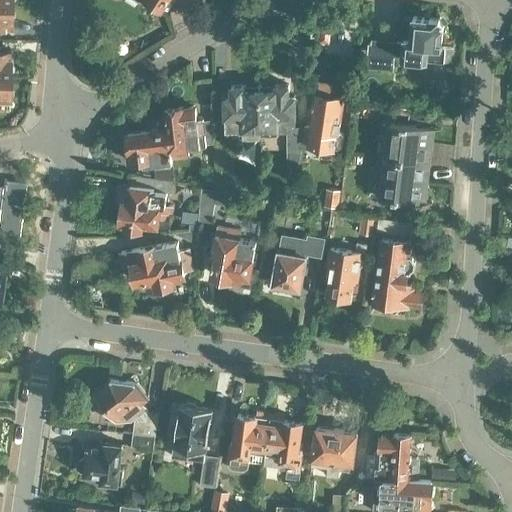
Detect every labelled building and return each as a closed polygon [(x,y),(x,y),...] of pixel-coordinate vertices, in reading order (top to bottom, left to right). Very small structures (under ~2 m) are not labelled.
[(168,0),(137,0),(138,0),(139,0),(149,0),(162,9),(168,0)] [(13,5),(0,4),(0,30),(12,31),(12,19),(15,17),(15,12),(13,10),(13,5)] [(404,38),(404,42),(396,42),(396,46),(368,44),(366,69),(393,71),(394,56),(444,61),(444,60),(451,61),(452,46),(445,45),(445,44),(441,44),(443,25),(445,23),(440,16),(438,18),(414,16),(414,17),(406,16),(403,18),(402,35),(404,38)] [(0,76),(12,76),(12,74),(14,71),(14,66),(12,63),(12,59),(11,59),(11,51),(0,50),(0,76)] [(12,76),(0,76),(0,101),(11,101),(11,98),(13,95),(13,90),(12,88),(12,76)] [(313,127),(306,127),(305,130),(304,144),(320,146),(320,147),(332,149),(338,150),(343,146),(345,136),(342,132),(341,132),(344,104),(341,103),(341,98),(329,96),(331,85),(319,83),(316,101),(315,101),(313,110),(315,110),(313,127)] [(228,117),(228,134),(230,133),(246,133),(246,136),(262,136),(261,85),(232,86),(232,98),(226,98),(226,111),(223,111),(223,117),(228,117)] [(301,170),(304,144),(305,130),(306,127),(296,127),(296,115),(296,96),(290,96),(289,85),(261,85),(262,136),(278,136),(278,133),(288,134),(289,170),(301,170)] [(166,108),(167,119),(172,156),(188,154),(188,147),(206,145),(203,118),(197,119),(196,107),(183,109),(183,106),(166,108)] [(172,161),(172,156),(167,119),(149,121),(147,124),(148,130),(128,133),(130,150),(131,150),(131,162),(143,161),(144,164),(172,161)] [(391,122),(387,157),(428,162),(432,127),(391,122)] [(423,202),(428,162),(387,157),(382,197),(423,202)] [(229,163),(214,164),(214,170),(214,187),(220,189),(234,190),(233,169),(229,169),(229,163)] [(156,178),(169,179),(176,180),(174,167),(155,169),(156,178)] [(133,175),(132,185),(131,185),(123,184),(119,187),(117,200),(126,201),(125,212),(128,217),(127,227),(132,228),(133,226),(143,228),(144,223),(159,225),(161,212),(171,213),(172,206),(166,205),(169,179),(156,178),(133,175)] [(0,229),(18,232),(24,182),(7,180),(7,178),(4,178),(3,191),(0,191),(0,209),(2,209),(0,222),(0,229)] [(327,188),(324,206),(339,208),(342,190),(327,188)] [(201,212),(202,212),(213,214),(214,206),(204,205),(201,204),(201,212)] [(377,218),(364,216),(361,232),(374,234),(377,218)] [(379,218),(378,231),(413,235),(414,223),(379,218)] [(183,232),(184,232),(187,233),(195,236),(195,237),(195,242),(194,247),(198,247),(198,239),(199,225),(191,225),(190,231),(184,232),(183,232)] [(250,281),(257,240),(241,237),(242,230),(225,227),(224,235),(213,233),(211,242),(216,243),(215,247),(218,248),(214,274),(233,277),(232,283),(244,285),(250,281)] [(280,249),(273,288),(292,291),(293,286),(302,287),(308,252),(322,255),(325,238),(310,235),(309,239),(284,234),(281,250),(280,249)] [(384,237),(378,285),(375,285),(374,295),(376,295),(375,308),(391,310),(392,303),(422,306),(424,292),(412,291),(413,284),(407,283),(408,273),(411,273),(411,271),(415,269),(416,262),(413,258),(413,257),(410,256),(412,241),(384,237)] [(180,275),(187,273),(194,257),(193,248),(180,250),(178,241),(165,243),(122,250),(124,265),(133,263),(137,281),(154,278),(155,285),(174,282),(172,273),(176,272),(180,275)] [(358,281),(362,252),(367,253),(368,243),(358,242),(357,250),(332,247),(329,264),(333,264),(330,287),(327,287),(326,295),(352,299),(354,280),(358,281)] [(146,398),(148,398),(149,396),(146,396),(138,385),(138,382),(109,378),(109,381),(98,389),(96,389),(95,391),(97,392),(106,402),(105,406),(107,407),(106,418),(129,421),(129,418),(135,419),(133,432),(156,435),(159,411),(148,410),(144,406),(146,398)] [(217,487),(222,457),(207,455),(213,408),(197,406),(195,403),(188,402),(186,404),(180,403),(173,456),(205,461),(202,485),(217,487)] [(233,440),(231,455),(230,463),(233,468),(245,470),(250,466),(251,458),(253,447),(268,448),(273,412),(258,410),(257,416),(238,414),(235,440),(233,440)] [(273,412),(268,448),(266,464),(301,467),(303,449),(301,449),(304,422),(285,420),(286,414),(273,412)] [(359,432),(317,426),(312,466),(328,468),(327,476),(339,478),(340,471),(351,472),(352,463),(354,464),(359,432)] [(156,435),(133,432),(132,445),(155,448),(156,435)] [(367,476),(376,476),(419,479),(420,461),(418,458),(412,458),(412,456),(410,456),(411,434),(394,433),(394,434),(382,433),(382,447),(381,453),(369,452),(367,468),(367,476)] [(83,472),(84,472),(102,475),(101,481),(122,484),(125,467),(120,466),(124,444),(101,441),(100,445),(90,444),(88,457),(87,457),(87,458),(85,458),(84,458),(82,459),(81,459),(80,460),(79,461),(78,463),(78,464),(78,465),(78,466),(78,467),(78,468),(79,470),(80,471),(81,472),(83,472)] [(458,466),(448,465),(446,478),(459,480),(460,469),(458,466)] [(432,480),(419,479),(376,476),(374,509),(383,510),(383,506),(397,507),(396,509),(414,510),(414,508),(429,509),(430,497),(431,497),(432,480)] [(217,489),(213,511),(217,511),(227,511),(231,492),(217,489)]
